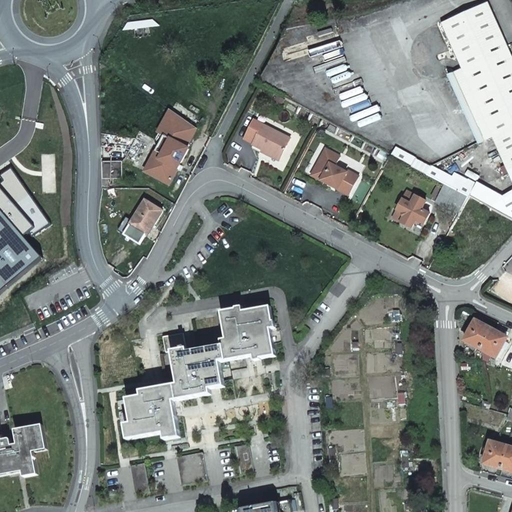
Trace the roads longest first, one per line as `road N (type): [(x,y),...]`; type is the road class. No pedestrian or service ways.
road 1 (residential): [(453,299),(205,168)]
road 2 (residential): [(66,54),(86,114),(85,227),(98,271),(123,299)]
road 3 (residential): [(82,511),(95,446),(78,327)]
road 4 (residential): [(52,338),(77,423),(68,511)]
road 5 (residential): [(452,468),(453,299)]
road 6 (unclassified): [(205,168),(163,248),(123,299)]
